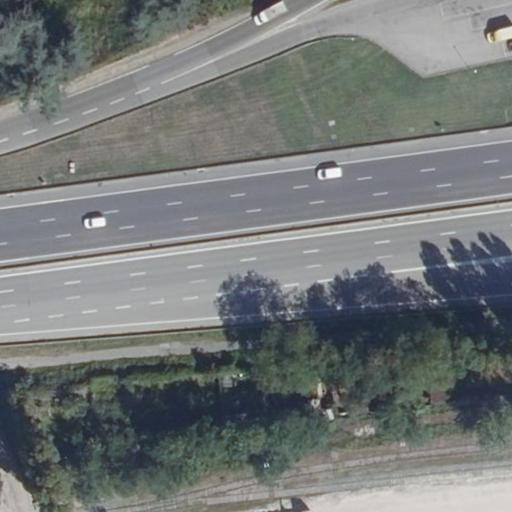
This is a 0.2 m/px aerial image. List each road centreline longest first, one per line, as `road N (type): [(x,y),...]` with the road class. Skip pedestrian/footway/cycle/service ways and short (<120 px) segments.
road 1 (primary): [(511,168),(0,235)]
road 2 (primary): [(0,301),(339,256)]
road 3 (primary): [(246,27),(171,64),(0,127)]
road 4 (primary): [(339,256),(390,288),(511,278)]
road 5 (primary): [(339,256),(511,231)]
road 6 (primary): [(417,8),(246,27)]
